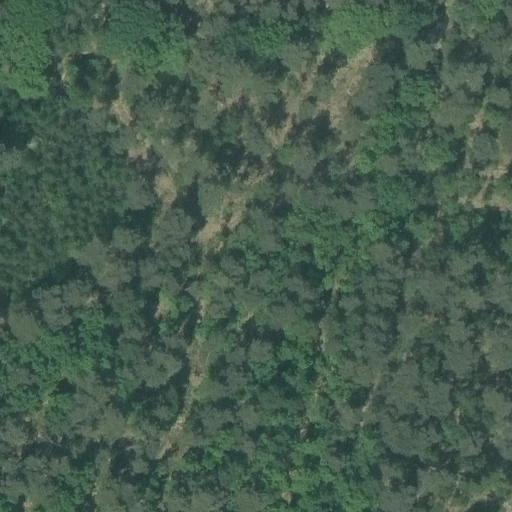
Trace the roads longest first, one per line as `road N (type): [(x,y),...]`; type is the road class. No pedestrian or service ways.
road 1 (track): [(0,353),(162,260),(273,210),(332,170),(436,52)]
road 2 (track): [(436,52),(339,511)]
road 3 (track): [(0,81),(430,0)]
